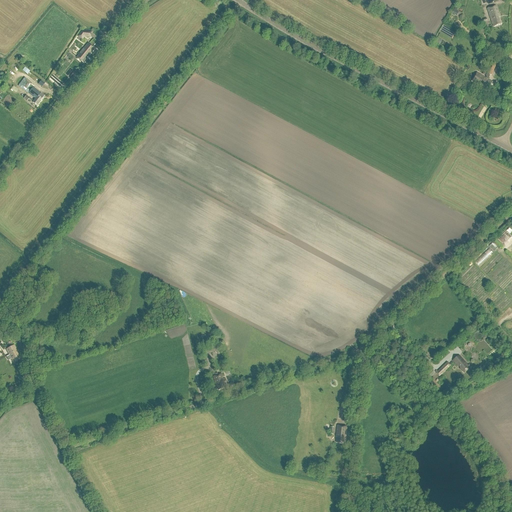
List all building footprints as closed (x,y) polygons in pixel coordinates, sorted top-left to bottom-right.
[(487,10),(493,28),(501,25),(499,18),(499,17),(495,7),(487,10)] [(81,31),(77,37),(82,40),(84,37),(91,38),(91,32),(81,31)] [(76,58),(84,64),(88,58),(87,58),(95,49),(88,43),(76,58)] [(492,60),(486,72),(488,73),(491,74),(497,62),(492,60)] [(477,74),(472,82),(476,84),(476,83),(479,84),(479,85),(480,86),(483,87),(484,86),(489,89),(492,83),(487,80),(485,79),(477,74)] [(25,91),(28,93),(35,99),(32,102),(37,106),(45,96),(33,87),(33,88),(30,85),(31,83),(25,78),(18,86),(25,92),(25,91)] [(213,336),(204,339),(205,341),(206,344),(206,345),(215,342),(213,336)] [(6,349),(14,363),(20,360),(16,352),(17,352),(14,345),(6,349)] [(217,346),(206,349),(207,354),(218,351),(217,346)] [(469,366),(460,355),(454,361),(458,366),(463,371),(464,370),(465,372),(472,367),(470,364),(469,366)] [(447,362),(436,373),(439,377),(450,366),(447,362)] [(431,377),(440,369),(437,366),(428,375),(431,377)] [(226,388),(224,383),(224,382),(222,374),(218,376),(216,376),(214,377),(217,387),(219,391),(226,388)] [(330,428),(330,417),(309,416),(308,427),(322,427),(322,428),(330,428)] [(348,426),(338,426),(337,437),(338,437),(337,442),(346,443),(348,426)]
